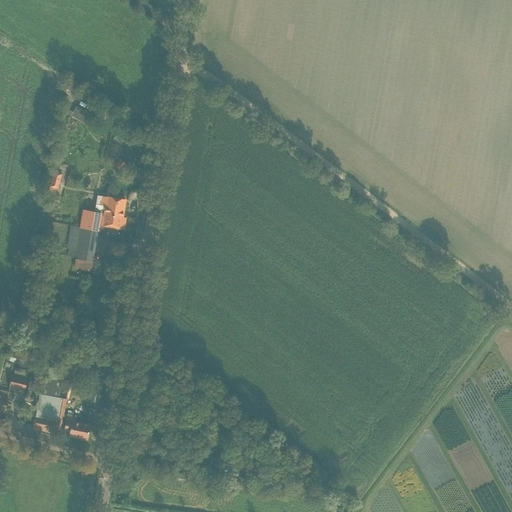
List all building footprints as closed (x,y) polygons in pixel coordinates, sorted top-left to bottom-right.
[(82,121),(87,113),(76,107),(71,115),(82,121)] [(118,157),(111,164),(115,168),(122,162),(118,157)] [(49,186),(50,187),(55,188),(57,189),(61,173),(53,171),(49,186)] [(122,217),(125,200),(106,196),(103,212),(122,217)] [(80,228),(97,231),(99,225),(123,229),(125,217),(122,217),(103,212),(100,212),(82,209),(79,227),(80,227),(80,228)] [(9,388),(17,389),(20,376),(27,377),(28,373),(15,370),(14,374),(12,374),(9,388)] [(0,412),(3,413),(9,392),(0,390),(0,412)] [(32,429),(59,434),(66,399),(39,394),(32,429)] [(97,402),(93,425),(103,427),(108,404),(97,402)] [(67,413),(64,429),(70,430),(69,435),(87,439),(89,425),(75,422),(76,415),(67,413)]
